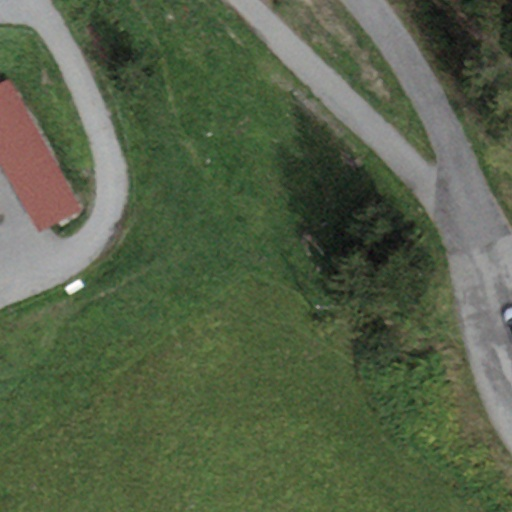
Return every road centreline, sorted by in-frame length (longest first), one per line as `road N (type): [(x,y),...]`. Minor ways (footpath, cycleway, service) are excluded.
road 1 (track): [(29,0),(94,110),(114,179),(103,232),(71,260),(0,292)]
road 2 (track): [(493,256),(244,0)]
road 3 (residential): [(493,256),(488,297),(511,403)]
